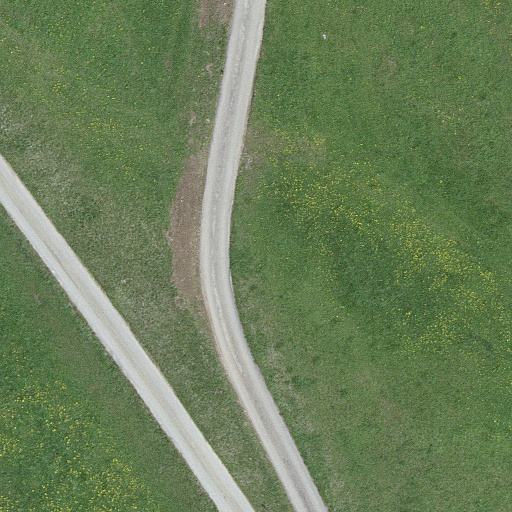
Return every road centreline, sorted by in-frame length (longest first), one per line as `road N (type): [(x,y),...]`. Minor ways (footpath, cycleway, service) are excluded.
road 1 (unclassified): [(247,0),(208,249),(239,372),(308,511)]
road 2 (unclassified): [(241,511),(0,184)]
